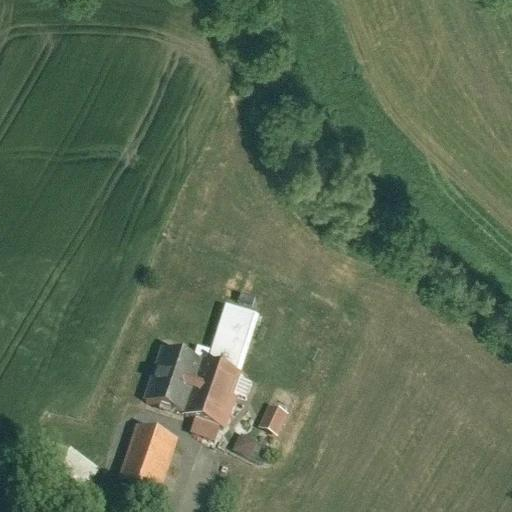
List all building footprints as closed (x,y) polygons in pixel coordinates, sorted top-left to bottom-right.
[(210,372),(244,383),(264,323),(230,311),(210,372)] [(177,419),(187,423),(205,370),(164,356),(146,409),(166,416),(177,419)] [(247,386),(248,384),(244,383),(210,372),(205,370),(187,423),(198,427),(225,435),(230,437),(241,405),(247,386)] [(258,390),(247,386),(241,405),(252,408),(258,390)] [(296,423),(273,412),(262,436),(285,447),(296,423)] [(225,435),(198,427),(193,441),(220,450),(225,435)] [(164,503),(184,450),(143,434),(122,487),(164,503)] [(242,437),(236,454),(266,464),(272,447),(242,437)] [(79,511),(86,502),(104,478),(70,453),(40,492),(67,511),(79,511)]
